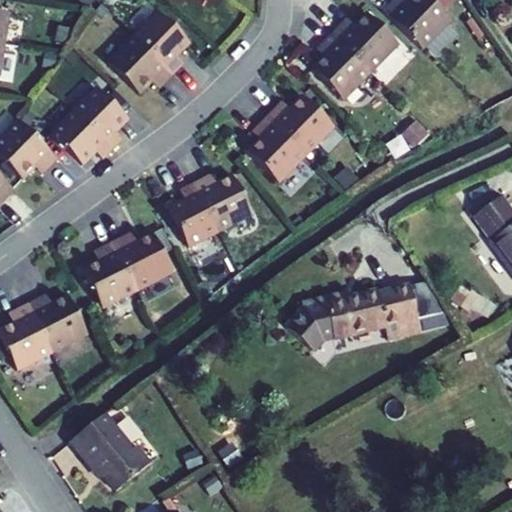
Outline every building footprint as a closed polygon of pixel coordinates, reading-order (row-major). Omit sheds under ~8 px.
[(427,0),(409,0),(405,5),(400,10),(393,2),(383,13),(422,51),(450,22),(440,13),(427,0)] [(405,5),(400,0),(395,0),(393,2),(400,10),(405,5)] [(427,0),(440,13),(452,0),(427,0)] [(8,14),(0,12),(0,45),(3,46),(8,14)] [(189,44),(157,14),(135,37),(174,75),(183,65),(176,58),(189,44)] [(398,45),(366,14),(354,27),(348,32),(340,25),(331,35),(370,73),(398,45)] [(354,27),(346,19),(340,25),(348,32),(354,27)] [(370,73),(331,35),(321,45),(329,52),(323,58),(311,71),(343,102),(370,73)] [(174,75),(135,37),(107,65),(138,96),(151,83),(156,77),(164,85),(174,75)] [(329,52),(321,45),(316,50),(323,58),(329,52)] [(164,85),(156,77),(151,83),(159,90),(164,85)] [(127,120),(96,89),(73,112),(112,151),(122,141),(114,134),(127,120)] [(333,128),(302,97),(289,110),(284,115),(276,108),(266,117),(306,156),(333,128)] [(289,110),(281,102),(276,108),(284,115),(289,110)] [(112,151),(73,112),(50,136),(82,167),(95,153),(103,161),(112,151)] [(306,156),(266,117),(257,127),(264,135),(259,140),(246,153),(278,184),(306,156)] [(57,160),(18,122),(0,140),(0,160),(21,181),(34,168),(39,163),(47,170),(57,160)] [(264,135),(257,127),(251,133),(259,140),(264,135)] [(47,170),(39,163),(34,168),(42,176),(47,170)] [(216,185),(211,176),(204,179),(209,188),(216,185)] [(252,216),(232,177),(216,185),(209,188),(204,179),(192,185),(217,234),(252,216)] [(14,192),(0,178),(0,198),(4,202),(14,192)] [(217,234),(192,185),(180,191),(184,201),(168,209),(188,249),(217,234)] [(472,218),(511,271),(511,214),(500,198),(472,218)] [(136,243),(132,233),(124,237),(130,246),(136,243)] [(173,274),(152,235),(136,243),(130,246),(124,237),(112,243),(137,292),(173,274)] [(137,292),(112,243),(100,249),(105,259),(98,262),(82,271),(102,310),(137,292)] [(105,259),(100,249),(93,253),(98,262),(105,259)] [(304,308),(305,309),(286,330),(312,353),(322,341),(333,338),(333,340),(384,327),(387,339),(401,336),(402,338),(420,333),(409,288),(377,296),(377,293),(326,306),(325,303),(304,308)] [(51,305),(46,295),(39,299),(44,309),(51,305)] [(87,336),(67,297),(51,305),(44,309),(39,299),(27,305),(52,354),(87,336)] [(52,354),(27,305),(15,311),(20,321),(13,325),(0,331),(0,339),(17,372),(52,354)] [(20,321),(15,311),(8,315),(13,325),(20,321)] [(133,450),(104,415),(69,443),(90,469),(94,466),(116,492),(150,464),(136,447),(133,450)]
